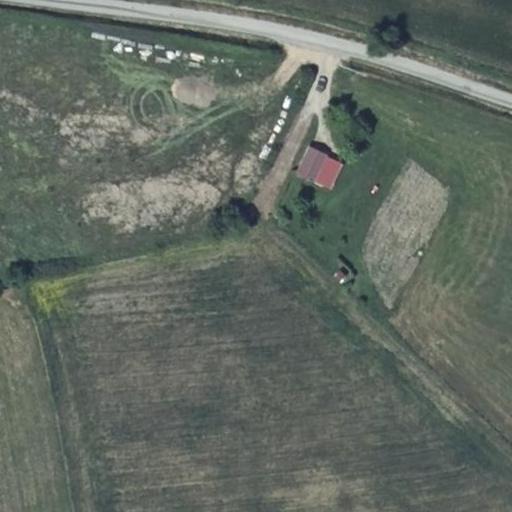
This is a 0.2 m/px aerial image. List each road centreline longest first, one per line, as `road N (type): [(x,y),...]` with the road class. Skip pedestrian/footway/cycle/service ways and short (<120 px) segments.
road 1 (unclassified): [(511,103),(320,42),(52,0)]
road 2 (track): [(332,46),(258,219)]
